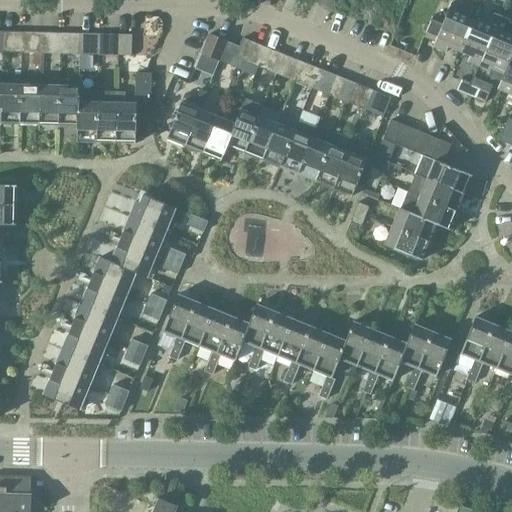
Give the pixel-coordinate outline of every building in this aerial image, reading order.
[(459,54),(473,21),(455,14),(458,5),(452,3),(448,11),(450,12),(445,23),(434,18),(425,40),(436,44),(433,49),(446,54),(448,49),(459,54)] [(468,64),(480,69),(501,18),(495,15),(489,28),(473,21),(459,54),(471,59),(468,64)] [(480,69),(491,74),(489,77),(501,82),(502,83),(511,59),(511,24),(510,24),(511,22),(501,18),(480,69)] [(24,34),(18,34),(5,33),(4,54),(24,55),(24,34)] [(42,55),(43,34),(29,34),(24,34),(24,55),(34,55),(42,55)] [(56,35),(43,34),(42,55),(56,55),(56,35)] [(61,56),(81,56),(82,35),(68,35),(61,35),(61,56)] [(95,35),(85,35),(82,35),(81,56),(88,56),(94,57),(95,35)] [(105,57),(117,57),(117,36),(105,36),(105,57)] [(132,36),(117,36),(117,57),(131,58),(132,36)] [(228,43),(225,42),(210,36),(202,55),(217,61),(220,62),(228,43)] [(249,42),(244,40),(240,48),(228,43),(220,62),(238,70),(241,62),(249,42)] [(266,49),(261,47),(249,42),(241,62),(253,66),(258,68),(266,49)] [(258,68),(270,73),(278,53),(266,49),(258,68)] [(282,78),(295,83),(303,63),(290,58),(282,78)] [(511,59),(502,83),(501,82),(498,91),(510,96),(507,103),(511,104),(511,59)] [(241,62),(238,70),(255,76),(258,68),(253,66),(241,62)] [(316,68),(303,63),(295,83),(308,88),(316,68)] [(318,92),(330,97),(338,77),(326,72),(318,92)] [(136,106),(125,106),(125,93),(119,93),(117,144),(136,145),(137,115),(148,115),(148,108),(151,108),(152,76),(137,76),(136,106)] [(351,82),(338,77),(330,97),(343,102),(351,82)] [(485,103),(492,86),(474,78),(471,84),(466,95),(485,103)] [(456,91),(466,95),(471,84),(461,80),(460,82),(456,91)] [(22,126),(23,86),(4,86),(2,125),(22,126)] [(41,126),(42,87),(23,86),(22,126),(41,126)] [(60,127),(61,87),(42,87),(41,126),(60,127)] [(81,93),(81,88),(80,88),(61,87),(60,127),(78,128),(79,128),(80,93),(81,93)] [(374,92),(362,87),(354,107),(366,112),(374,92)] [(185,97),(167,141),(185,148),(204,101),(207,95),(200,92),(196,101),(185,97)] [(387,97),(374,92),(366,112),(379,117),(387,97)] [(98,144),(99,93),(81,93),(80,93),(79,128),(78,128),(78,143),(98,144)] [(117,144),(119,93),(99,93),(98,144),(117,144)] [(227,148),(245,155),(264,107),(245,99),(241,110),(235,125),(236,125),(227,148)] [(309,100),(306,110),(323,117),(327,107),(309,100)] [(185,148),(203,155),(218,118),(207,114),(211,103),(204,101),(185,148)] [(245,155),(263,162),(281,115),(282,114),(264,107),(245,155)] [(281,115),(263,162),(280,169),(299,122),(281,115)] [(221,163),(227,148),(236,125),(235,125),(218,118),(203,155),(221,163)] [(394,145),(396,145),(404,126),(392,121),(384,141),(394,145)] [(511,143),(511,122),(509,121),(500,142),(511,147),(511,143)] [(280,169),(298,176),(313,138),(317,129),(299,122),(280,169)] [(416,131),(404,126),(396,145),(408,150),(416,131)] [(408,150),(420,155),(428,136),(416,131),(408,150)] [(440,141),(428,136),(420,155),(423,156),(432,160),(440,141)] [(331,145),(313,138),(298,176),(316,183),(331,145)] [(415,175),(464,196),(472,178),(444,166),(452,145),(440,141),(432,160),(423,156),(415,175)] [(353,143),(349,153),(334,191),(352,198),(371,150),(353,143)] [(316,183),(334,191),(349,153),(331,145),(316,183)] [(373,168),(369,177),(380,181),(384,173),(373,168)] [(408,193),(457,213),(464,196),(415,175),(408,193)] [(369,177),(366,185),(377,189),(380,181),(369,177)] [(0,206),(17,207),(17,187),(0,186),(0,206)] [(365,189),(362,194),(378,200),(380,195),(365,189)] [(129,219),(147,227),(165,234),(175,212),(176,209),(158,202),(159,199),(158,199),(140,192),(129,219)] [(437,227),(449,232),(450,231),(457,213),(408,193),(401,211),(402,211),(412,215),(437,225),(437,227)] [(359,203),(355,212),(366,216),(370,207),(359,203)] [(0,225),(16,226),(17,207),(0,206),(0,225)] [(393,228),(430,243),(437,227),(437,225),(412,215),(402,211),(401,211),(400,210),(393,228)] [(269,246),(288,247),(289,213),(270,212),(269,246)] [(355,212),(352,221),(363,225),(366,216),(355,212)] [(207,222),(192,215),(187,225),(203,232),(207,222)] [(157,255),(165,234),(147,227),(129,219),(122,236),(118,235),(114,236),(114,237),(157,255)] [(0,244),(3,245),(4,235),(15,235),(15,227),(16,227),(16,226),(0,225),(0,244)] [(422,261),(430,243),(393,228),(385,246),(422,261)] [(117,267),(128,272),(147,280),(156,257),(157,255),(114,237),(113,239),(114,242),(119,244),(117,248),(110,265),(117,267)] [(182,265),(185,255),(169,248),(165,258),(182,265)] [(161,268),(178,275),(182,265),(165,258),(161,268)] [(147,280),(128,272),(117,267),(110,265),(99,261),(92,278),(88,276),(84,278),(83,280),(108,290),(126,298),(135,276),(147,280)] [(117,320),(126,298),(83,280),(82,281),(83,285),(88,287),(81,305),(117,320)] [(150,296),(146,306),(162,313),(166,303),(150,296)] [(180,341),(196,304),(177,296),(162,334),(177,340),(180,341)] [(198,349),(213,312),(196,304),(180,341),(184,343),(198,349)] [(64,325),(89,335),(108,343),(117,320),(81,305),(73,323),(68,321),(65,322),(64,325)] [(158,322),(162,313),(146,306),(142,316),(158,322)] [(242,344),(255,349),(259,351),(275,314),(257,307),(249,326),(242,344)] [(231,319),(213,312),(198,349),(212,354),(216,356),(231,319)] [(259,351),(263,353),(277,359),(293,321),(275,314),(259,351)] [(476,318),(460,357),(475,363),(478,364),(494,326),(476,318)] [(219,358),(233,363),(234,364),(242,344),(249,326),(231,319),(216,356),(219,358)] [(310,329),(293,321),(277,359),(291,364),(295,366),(310,329)] [(354,324),(354,323),(345,343),(338,360),(339,360),(357,368),(372,331),(354,324)] [(62,351),(80,358),(99,366),(108,343),(89,335),(64,325),(64,327),(65,330),(70,332),(62,351)] [(407,346),(400,364),(413,370),(418,371),(433,334),(415,326),(407,346)] [(496,372),(511,333),(494,326),(478,364),(483,366),(496,372)] [(295,366),(299,368),(313,373),(328,336),(310,329),(295,366)] [(374,375),(390,338),(372,331),(357,368),(370,373),(374,375)] [(511,377),(511,333),(496,372),(510,377),(511,377)] [(422,372),(436,378),(452,341),(433,334),(418,371),(422,372)] [(338,360),(345,343),(328,336),(313,373),(326,379),(330,379),(338,360)] [(374,375),(378,377),(392,383),(400,364),(407,346),(390,338),(374,375)] [(177,340),(173,349),(181,352),(184,343),(180,341),(177,340)] [(132,341),(128,351),(143,358),(147,348),(132,341)] [(169,359),(172,360),(176,362),(181,352),(173,349),(171,353),(169,359)] [(255,349),(251,359),(259,362),(263,353),(259,351),(255,349)] [(46,370),(71,381),(89,388),(99,366),(80,358),(62,351),(55,369),(50,367),(46,368),(46,370)] [(139,368),(143,358),(128,351),(123,361),(139,368)] [(216,366),(219,358),(216,356),(212,354),(208,363),(216,366)] [(247,369),(251,370),(255,372),(259,362),(251,359),(247,369)] [(204,373),(208,375),(212,376),(216,366),(208,363),(204,373)] [(475,363),(471,372),(479,375),(483,366),(478,364),(475,363)] [(295,366),(291,364),(287,373),(295,377),(299,368),(295,366)] [(80,412),(89,388),(71,381),(46,370),(45,371),(47,376),(51,378),(44,397),(80,412)] [(422,372),(418,371),(413,370),(410,378),(418,381),(422,372)] [(471,372),(467,382),(471,383),(475,385),(479,375),(471,372)] [(287,373),(283,383),(287,385),(291,386),(295,377),(287,373)] [(374,375),(370,373),(366,383),(374,387),(378,377),(374,375)] [(144,377),(139,388),(148,392),(152,380),(144,377)] [(410,378),(406,388),(410,390),(414,391),(418,381),(410,378)] [(330,391),(334,381),(330,379),(326,379),(322,388),(330,391)] [(269,381),(266,389),(272,392),(276,384),(269,381)] [(362,393),(366,395),(370,396),(374,387),(366,383),(362,393)] [(502,396),(506,398),(510,399),(511,395),(511,388),(506,386),(502,396)] [(113,387),(109,397),(124,404),(128,394),(113,387)] [(322,388),(318,398),(326,401),(330,391),(322,388)] [(120,413),(124,404),(109,397),(105,407),(120,413)] [(178,398),(173,410),(182,413),(186,402),(178,398)] [(437,401),(430,420),(449,427),(456,408),(437,401)] [(331,404),(327,415),(334,418),(338,407),(331,404)] [(486,421),(481,431),(489,435),(494,424),(486,421)] [(511,424),(505,422),(499,435),(508,438),(511,429),(511,424)] [(0,511),(30,511),(31,478),(0,477),(0,511)] [(174,511),(177,506),(158,498),(152,511),(174,511)]
